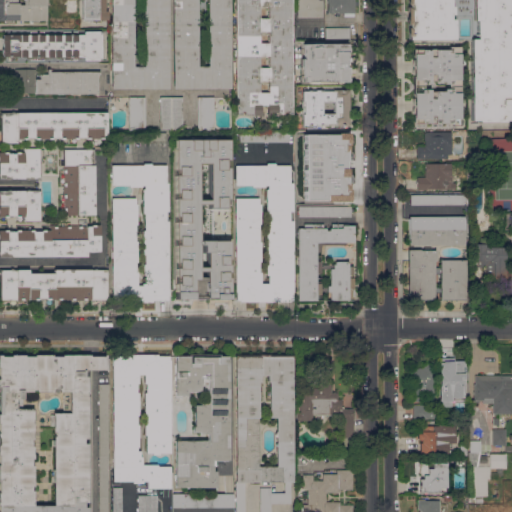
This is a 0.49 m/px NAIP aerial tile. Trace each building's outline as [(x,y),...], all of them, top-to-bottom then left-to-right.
[(0,0),(45,0),(45,20),(38,20),(38,22),(29,22),(29,20),(12,20),(12,22),(4,22),(4,20),(0,20),(0,0)] [(67,0),(78,0),(78,13),(67,13),(67,0)] [(104,0),(104,11),(107,11),(107,19),(100,19),(100,21),(91,21),(91,19),(81,19),(81,0),(104,0)] [(112,89),(112,0),(169,0),(169,89),(112,89)] [(173,0),(231,0),(231,88),(174,88),(173,21),(173,0)] [(253,114),(244,114),(244,113),(242,113),(242,114),(236,114),(235,0),(291,0),(292,114),(277,114),(277,115),(267,115),(267,106),(261,106),(261,115),(253,116),(253,114)] [(322,0),(322,17),(297,17),(296,0),(322,0)] [(353,0),(353,17),(342,17),(342,13),(326,13),(326,0),(353,0)] [(511,0),(511,120),(505,120),(505,122),(478,122),(478,120),(471,120),(471,39),(476,39),(476,20),(473,20),(473,0),(450,0),(450,6),(453,6),(453,14),(450,14),(450,19),(454,19),(454,39),(409,39),(409,36),(407,36),(407,28),(409,28),(409,24),(407,24),(407,6),(408,6),(408,5),(407,5),(407,0),(511,0)] [(350,27),(350,40),(325,40),(325,27),(350,27)] [(11,35),(11,33),(14,33),(14,34),(27,34),(27,33),(47,33),(47,34),(60,34),(60,33),(79,33),(79,35),(84,35),(84,31),(101,31),(101,33),(103,33),(103,39),(100,39),(100,52),(103,52),(103,58),(100,58),(100,60),(84,60),(84,57),(81,57),(81,58),(60,58),(60,57),(48,57),(48,58),(26,58),(26,57),(14,57),(14,58),(9,58),(9,57),(3,57),(3,35),(11,35)] [(349,44),(349,77),(346,77),(346,78),(348,78),(348,81),(303,81),(303,68),(301,68),(301,58),(303,58),(303,44),(349,44)] [(449,125),(449,123),(436,123),(436,124),(429,124),(429,123),(424,123),(424,124),(413,124),(413,49),(423,49),(429,49),(429,48),(435,48),(435,49),(449,49),(449,46),(459,46),(459,59),(460,59),(460,65),(459,65),(459,68),(461,68),(461,74),(460,74),(460,96),(459,96),(459,98),(460,98),(460,105),(459,105),(459,107),(460,107),(460,114),(460,125),(449,125)] [(8,93),(8,83),(12,83),(12,75),(15,75),(15,69),(36,69),(36,79),(40,79),(40,74),(47,74),(47,69),(50,69),(50,71),(100,71),(100,74),(97,74),(97,93),(8,93)] [(303,125),(303,124),(301,124),(301,91),(314,91),(314,90),(321,90),(321,88),(347,88),(347,89),(348,89),(348,125),(303,125)] [(146,130),(129,130),(129,97),(145,97),(146,130)] [(160,130),(160,97),(171,97),(171,130),(160,130)] [(171,97),(183,97),(183,130),(171,130),(171,97)] [(214,97),(214,130),(198,130),(197,97),(214,97)] [(18,137),(18,142),(2,142),(1,112),(106,112),(106,137),(18,137)] [(417,158),(417,146),(425,146),(425,140),(424,140),(424,132),(426,132),(426,131),(452,131),(452,154),(448,154),(448,158),(417,158)] [(117,142),(117,132),(167,132),(166,142),(117,142)] [(240,132),(290,132),(290,142),(240,142),(240,132)] [(214,296),(192,297),(192,299),(175,299),(175,282),(177,282),(177,276),(175,276),(175,268),(177,268),(177,263),(175,263),(175,245),(177,245),(177,239),(175,240),(175,221),(177,221),(177,216),(175,216),(175,198),(177,198),(177,193),(175,193),(175,175),(177,175),(177,170),(176,170),(175,140),(190,140),(190,137),(199,137),(199,140),(204,139),(204,137),(213,137),(213,140),(228,139),(228,160),(224,160),(224,167),(227,167),(228,199),(224,199),(224,207),(209,208),(208,203),(197,203),(197,241),(228,241),(228,259),(226,259),(226,264),(228,264),(228,272),(226,272),(226,277),(228,277),(228,299),(214,299),(214,296)] [(343,142),(343,155),(345,155),(345,191),(328,191),(328,186),(330,186),(330,180),(334,180),(334,173),(333,173),(331,173),(330,173),(325,173),(325,174),(322,174),(322,173),(316,173),(316,170),(311,170),(311,155),(320,155),(320,142),(343,142)] [(40,178),(0,178),(0,152),(24,152),(24,148),(40,148),(40,178)] [(94,214),(64,215),(64,149),(94,149),(94,214)] [(55,155),(55,172),(45,172),(45,155),(55,155)] [(143,165),(143,163),(151,163),(151,165),(166,165),(166,183),(169,183),(169,211),(167,211),(167,221),(169,221),(168,300),(152,300),(152,302),(131,302),(131,301),(112,300),(112,198),(138,198),(138,224),(136,224),(136,242),(138,242),(137,261),(136,261),(136,271),(137,271),(137,285),(143,285),(143,264),(145,264),(145,254),(143,254),(143,231),(145,231),(145,213),(143,213),(143,189),(145,189),(145,185),(142,185),(142,187),(130,187),(130,185),(112,185),(112,165),(143,165)] [(266,165),(266,163),(275,163),(275,165),(290,165),(290,183),(293,183),(293,211),(290,211),(290,221),(293,221),(293,292),(292,292),(292,300),(290,300),(290,301),(239,301),(239,300),(236,300),(236,292),(235,292),(235,198),(259,198),(259,204),(260,204),(260,224),(259,224),(259,242),(260,242),(261,261),(259,261),(259,272),(260,272),(261,283),(268,283),(268,275),(266,275),(266,265),(268,265),(268,254),(266,254),(266,231),(268,231),(268,212),(266,212),(266,189),(268,189),(268,185),(265,185),(265,186),(252,187),(252,185),(235,185),(235,165),(266,165)] [(451,183),(457,182),(457,188),(418,190),(417,177),(425,177),(425,163),(451,163),(451,183)] [(0,191),(40,191),(40,220),(24,220),(24,217),(0,217),(0,191)] [(465,195),(465,204),(410,204),(410,194),(465,195)] [(299,206),(351,206),(351,216),(299,216),(299,206)] [(464,216),(464,244),(409,244),(409,216),(464,216)] [(304,228),(304,223),(324,223),(324,228),(326,228),(326,230),(329,230),(329,228),(331,228),(331,223),(348,223),(348,225),(353,225),(353,242),(345,242),(345,245),(320,245),(320,252),(316,252),(316,261),(321,261),(321,272),(316,272),(316,283),(321,283),(321,294),(316,294),(316,300),(298,300),(298,228),(304,228)] [(0,256),(0,230),(50,230),(50,225),(53,225),(53,226),(70,226),(70,225),(79,225),(79,227),(91,226),(91,225),(100,225),(100,251),(87,251),(87,256),(0,256)] [(485,244),(485,247),(507,247),(507,279),(493,279),(493,277),(484,277),(484,267),(473,267),(473,260),(472,260),(472,244),(485,244)] [(435,261),(434,261),(434,268),(437,268),(437,272),(434,272),(434,288),(436,288),(436,300),(407,300),(408,249),(436,250),(435,261)] [(465,260),(465,300),(440,300),(440,260),(465,260)] [(348,261),(348,266),(352,266),(352,300),(329,300),(329,291),(327,291),(327,285),(329,285),(329,268),(333,268),(333,264),(335,264),(335,261),(348,261)] [(0,300),(0,270),(29,269),(29,273),(54,273),(54,270),(107,270),(107,299),(0,300)] [(0,511),(0,355),(2,355),(2,356),(11,356),(11,355),(25,355),(25,356),(34,356),(34,355),(52,355),(52,356),(62,356),(62,354),(90,354),(90,357),(103,356),(103,354),(106,354),(106,369),(84,369),(84,376),(88,376),(88,438),(84,438),(84,443),(88,443),(88,502),(84,502),(84,507),(88,507),(88,511),(0,511)] [(112,355),(157,354),(157,356),(169,356),(169,360),(170,360),(170,453),(159,453),(159,454),(152,454),(152,453),(146,453),(146,435),(144,435),(144,425),(146,425),(146,415),(144,415),(144,393),(146,393),(146,384),(144,384),(144,374),(138,374),(138,383),(136,383),(136,393),(138,393),(138,415),(137,415),(137,425),(138,425),(138,447),(136,447),(136,451),(140,451),(140,457),(141,457),(142,465),(157,465),(157,466),(170,466),(170,488),(147,488),(147,481),(143,481),(143,482),(133,482),(133,481),(113,481),(112,355)] [(228,460),(214,460),(214,466),(213,466),(213,471),(216,471),(216,488),(174,487),(175,440),(207,440),(207,434),(199,434),(199,432),(192,432),(192,426),(194,426),(193,404),(207,404),(207,380),(203,380),(203,376),(200,376),(200,391),(187,391),(187,395),(175,395),(174,359),(175,359),(175,356),(189,356),(189,355),(220,355),(220,357),(229,356),(228,460)] [(259,511),(259,487),(271,487),(271,492),(284,492),(284,482),(245,482),(245,511),(236,511),(236,357),(290,357),(292,358),(293,482),(291,482),(291,503),(271,503),(271,511),(259,511)] [(433,364),(433,393),(425,393),(425,387),(418,387),(418,401),(411,401),(411,368),(422,368),(422,364),(433,364)] [(465,396),(459,396),(459,406),(448,406),(448,396),(439,396),(439,384),(444,384),(444,381),(451,381),(451,364),(465,364),(465,396)] [(511,375),(511,414),(493,414),(493,403),(482,403),(482,400),(479,400),(479,402),(475,402),(475,400),(473,400),(474,384),(474,375),(511,375)] [(338,392),(338,399),(341,399),(341,406),(344,406),(344,408),(352,408),(352,438),(340,438),(340,416),(338,416),(338,414),(330,414),(330,415),(312,415),(312,420),(297,420),(297,412),(300,412),(300,408),(299,408),(299,388),(320,388),(320,383),(331,383),(332,392),(338,392)] [(99,511),(99,384),(108,384),(108,511),(99,511)] [(426,405),(426,407),(436,407),(436,420),(430,420),(430,419),(413,419),(413,405),(426,405)] [(448,443),(448,450),(451,450),(451,453),(449,453),(449,454),(434,454),(434,456),(419,456),(419,442),(421,442),(421,440),(417,440),(417,425),(455,425),(456,443),(448,443)] [(506,445),(493,445),(492,429),(506,429),(506,445)] [(489,466),(489,453),(507,453),(507,468),(490,468),(490,479),(487,479),(487,495),(470,495),(470,467),(468,467),(468,452),(469,452),(469,440),(481,440),(481,452),(480,452),(478,466),(489,466)] [(421,480),(421,472),(418,472),(418,462),(439,462),(439,469),(449,469),(449,485),(439,485),(439,491),(420,492),(420,480),(421,480)] [(352,469),(352,489),(339,489),(340,492),(326,492),(326,502),(340,501),(340,505),(352,505),(352,511),(303,511),(303,504),(307,504),(307,489),(303,489),(303,475),(313,475),(313,480),(322,480),(322,474),(337,474),(336,470),(352,469)] [(113,511),(113,487),(122,487),(122,511),(113,511)] [(233,494),(233,511),(172,511),(172,494),(233,494)] [(138,511),(138,495),(157,495),(157,511),(138,511)] [(439,511),(422,511),(420,511),(420,509),(418,509),(418,499),(425,499),(425,500),(439,500),(439,511)]
